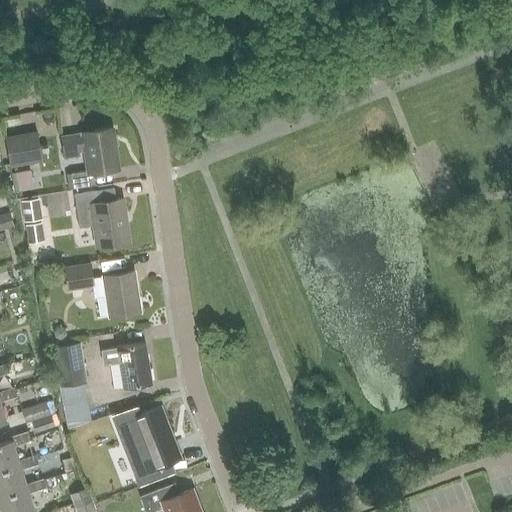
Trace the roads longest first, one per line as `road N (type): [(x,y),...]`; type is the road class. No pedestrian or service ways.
road 1 (residential): [(243,511),(191,382),(163,180),(146,116),(97,88),(0,107)]
road 2 (track): [(165,0),(0,20)]
